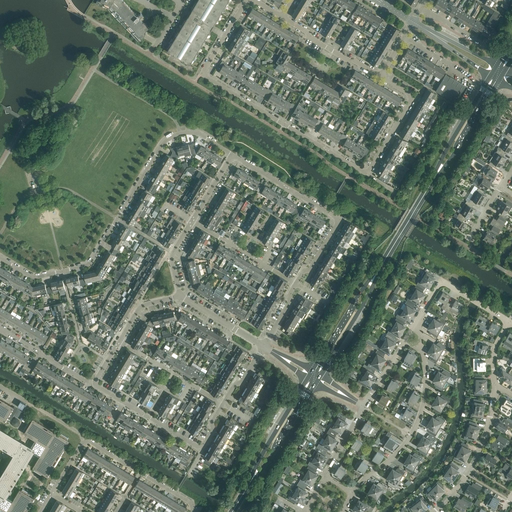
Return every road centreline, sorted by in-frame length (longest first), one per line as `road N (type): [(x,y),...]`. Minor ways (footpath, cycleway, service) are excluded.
road 1 (residential): [(380,76),(410,102),(366,173),(205,76),(248,0)]
road 2 (residential): [(0,259),(33,277),(90,264),(176,134),(197,134),(232,155)]
road 3 (residential): [(232,155),(337,220),(296,284)]
road 4 (residential): [(192,511),(193,505),(89,442),(52,495)]
road 5 (residential): [(353,492),(406,441),(424,405),(421,350)]
road 6 (residential): [(434,511),(470,471),(495,391)]
road 7 (residential): [(222,404),(200,447),(123,402)]
road 8 (secondary): [(425,194),(497,80)]
road 9 (secondary): [(490,76),(425,194)]
road 10 (secondary): [(384,261),(312,371)]
road 11 (secondary): [(319,375),(384,261)]
road 12 (secondary): [(246,489),(315,382)]
road 13 (secondary): [(307,378),(246,489)]
